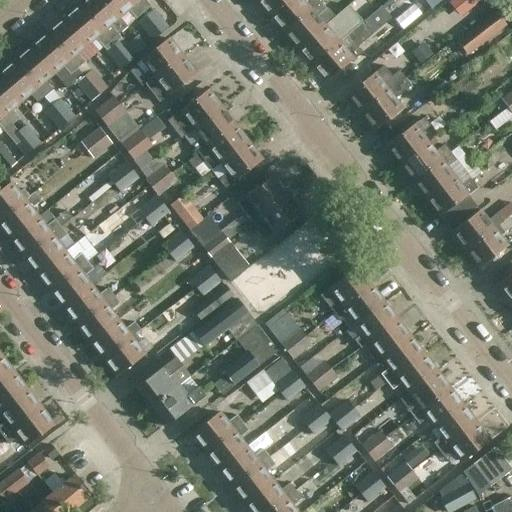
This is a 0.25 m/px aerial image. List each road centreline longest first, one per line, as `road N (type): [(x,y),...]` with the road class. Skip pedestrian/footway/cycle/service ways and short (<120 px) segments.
road 1 (residential): [(511,382),(208,0)]
road 2 (unclassified): [(151,490),(0,287)]
